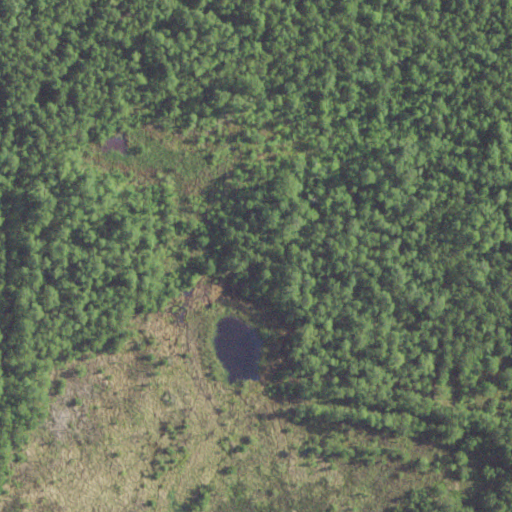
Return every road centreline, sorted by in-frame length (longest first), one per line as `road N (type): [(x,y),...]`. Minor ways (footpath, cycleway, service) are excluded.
road 1 (track): [(0,393),(13,173),(63,139),(235,68),(352,38),(511,27)]
road 2 (track): [(220,442),(190,398),(178,358),(189,313),(227,273),(345,237),(395,243),(433,270),(430,431)]
road 3 (track): [(181,511),(220,442),(258,421),(304,413),(372,417),(511,448)]
